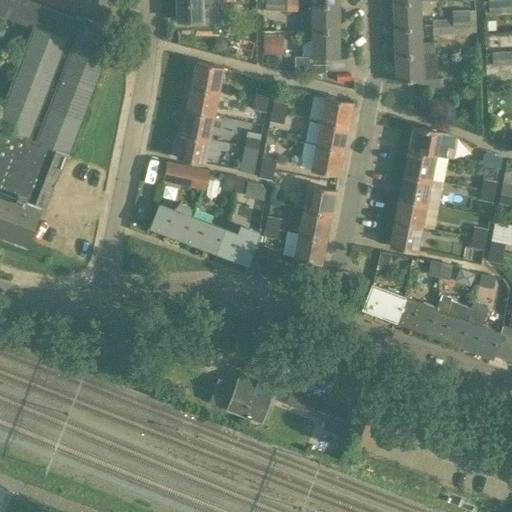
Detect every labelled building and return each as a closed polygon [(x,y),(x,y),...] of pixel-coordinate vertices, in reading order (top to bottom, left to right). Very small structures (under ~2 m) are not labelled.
[(97,74),(114,29),(82,17),(81,20),(27,0),(0,0),(0,232),(25,242),(39,204),(35,202),(39,192),(43,193),(50,178),(45,176),(55,149),(68,154),(69,153),(67,152),(97,74)] [(201,4),(200,0),(176,0),(177,20),(201,20),(201,23),(218,23),(217,3),(201,4)] [(264,0),(265,10),(282,10),(282,0),(264,0)] [(299,11),(299,0),(282,0),(282,10),(299,11)] [(420,27),(419,1),(419,0),(392,1),(393,28),(420,27)] [(488,0),(481,0),(482,7),(488,7),(489,14),(507,13),(506,0),(488,0)] [(338,5),(312,4),(311,31),(338,31),(338,5)] [(476,31),(475,10),(469,10),(469,9),(452,10),(452,19),(451,19),(451,33),(470,33),(470,31),(476,31)] [(432,19),(432,34),(451,33),(451,19),(432,19)] [(420,27),(393,28),(394,54),(434,52),(433,42),(421,43),(420,27)] [(325,71),(325,57),(338,57),(338,31),(311,31),(311,56),(294,56),(294,71),(325,71)] [(282,55),(282,36),(262,36),(263,56),(282,55)] [(251,57),(254,41),(235,37),(232,52),(251,57)] [(511,65),(510,50),(491,51),(491,52),(492,66),(511,65)] [(439,78),(436,78),(435,53),(434,53),(434,52),(394,54),(395,81),(417,80),(417,88),(440,88),(439,78)] [(218,90),(223,65),(195,59),(190,84),(218,90)] [(218,90),(190,84),(185,108),(212,114),(213,114),(218,90)] [(268,90),(255,88),(253,97),(266,100),(268,90)] [(320,120),(347,125),(352,102),(325,96),(320,120)] [(251,109),(264,112),(266,100),(253,97),(251,109)] [(287,103),(273,100),(271,110),(285,113),(287,103)] [(472,118),(473,106),(461,105),(460,117),(472,118)] [(213,114),(212,114),(185,108),(180,132),(208,138),(213,114)] [(271,110),(269,121),(283,124),(285,113),(271,110)] [(315,143),(342,149),(347,125),(320,120),(315,143)] [(440,130),(433,129),(413,125),(408,150),(447,157),(452,135),(445,132),(440,130)] [(208,138),(180,132),(175,156),(202,162),(208,138)] [(259,138),(245,135),(243,145),(257,147),(259,138)] [(342,149),(315,143),(310,168),(337,174),(342,149)] [(254,159),(255,157),(257,147),(243,145),(241,156),(254,159)] [(447,157),(408,150),(404,173),(431,178),(431,179),(442,181),(447,157)] [(499,168),(500,158),(487,155),(485,165),(499,168)] [(276,159),(262,156),(260,167),(274,170),(276,159)] [(164,176),(174,178),(204,184),(209,170),(167,162),(164,176)] [(258,175),(265,177),(266,179),(271,180),(274,170),(260,167),(258,175)] [(511,182),(511,170),(504,169),(502,181),(511,182)] [(225,173),(222,188),(231,190),(234,175),(225,173)] [(426,202),(431,179),(431,178),(404,173),(399,197),(426,202)] [(243,193),(246,178),(245,177),(234,175),(231,190),(243,193)] [(496,180),(482,178),(480,188),(494,191),(496,180)] [(511,183),(502,182),(500,193),(511,194),(511,183)] [(334,190),(307,184),(304,201),(295,200),(293,207),(302,208),(330,214),(334,190)] [(478,199),(492,201),(494,191),(480,188),(478,199)] [(498,203),(511,205),(511,194),(500,193),(498,203)] [(426,202),(399,197),(395,221),(421,226),(426,202)] [(150,225),(182,237),(191,212),(191,206),(179,201),(173,208),(159,202),(150,225)] [(330,214),(302,208),(297,232),(325,238),(330,214)] [(214,249),(223,226),(192,215),(191,212),(182,237),(214,249)] [(267,215),(264,226),(279,229),(281,217),(267,215)] [(421,226),(395,221),(390,245),(417,250),(421,226)] [(511,243),(511,239),(511,224),(495,221),(491,239),(511,243)] [(223,226),(214,249),(246,262),(247,260),(254,241),(256,242),(259,234),(260,230),(259,230),(240,223),(236,232),(223,226)] [(485,239),(487,228),(473,225),(471,236),(485,239)] [(279,229),(264,226),(264,231),(263,235),(277,238),(279,229)] [(293,256),(320,261),(325,238),(297,232),(293,256)] [(469,246),(483,249),(485,239),(471,236),(469,246)] [(505,242),(491,240),(489,250),(503,252),(505,242)] [(254,241),(247,260),(258,264),(266,245),(256,242),(254,241)] [(266,245),(258,264),(271,269),(279,250),(266,245)] [(390,252),(380,250),(377,264),(386,266),(390,252)] [(489,250),(487,259),(501,262),(503,252),(489,250)] [(430,260),(427,274),(438,276),(440,263),(430,260)] [(451,265),(450,264),(440,263),(438,276),(449,278),(451,265)] [(494,277),(480,274),(478,284),(492,287),(494,277)] [(395,319),(403,295),(371,283),(362,306),(395,319)] [(435,307),(426,331),(458,343),(467,320),(467,319),(471,308),(471,307),(450,300),(451,297),(441,294),(436,307),(435,307)] [(403,295),(395,319),(426,331),(435,307),(403,295)] [(500,332),(481,325),(487,308),(472,302),(471,307),(471,308),(467,319),(467,320),(458,343),(490,355),(491,354),(499,333),(500,332)] [(491,354),(503,358),(511,337),(499,333),(491,354)] [(511,337),(503,358),(511,361),(511,337)] [(244,413),(249,401),(257,377),(240,371),(233,390),(216,383),(210,400),(244,413)] [(257,377),(249,401),(244,413),(261,420),(274,384),(257,377)] [(316,401),(290,390),(284,403),(311,414),(316,401)] [(314,410),(345,423),(348,415),(317,402),(314,410)] [(243,419),(240,427),(253,432),(256,424),(243,419)]
